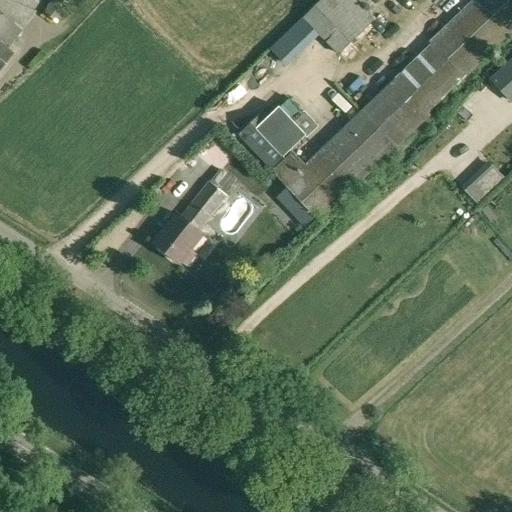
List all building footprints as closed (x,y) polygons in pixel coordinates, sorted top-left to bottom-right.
[(464,77),(511,30),(511,0),(471,0),(429,41),(431,43),(396,77),(430,113),(465,78),(464,77)] [(0,15),(0,65),(11,52),(6,48),(20,31),(0,15)] [(301,48),(317,33),(302,18),(287,33),(301,48)] [(385,70),(405,52),(400,46),(380,65),(385,70)] [(511,60),(492,79),(511,101),(511,60)] [(430,113),(396,77),(304,165),(292,152),(273,170),(320,218),(430,113)] [(334,86),(347,97),(355,88),(342,77),(334,86)] [(270,168),(306,135),(279,107),(268,117),(263,112),(239,135),(270,168)] [(198,230),(226,196),(208,182),(180,218),(176,215),(154,243),(180,263),(182,261),(187,266),(196,254),(191,250),(203,234),(198,230)] [(299,197),(288,186),(276,197),(287,209),(305,227),(317,216),(299,197)]
